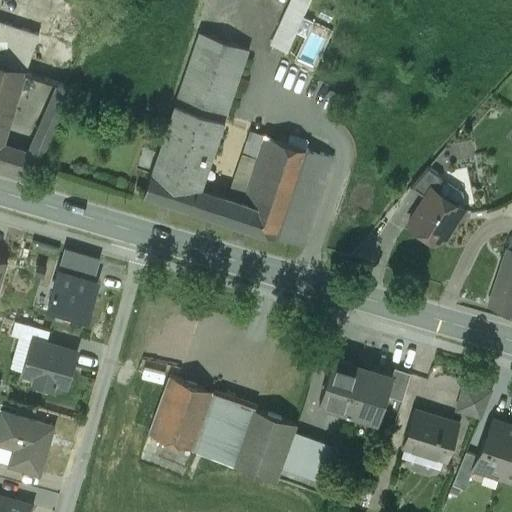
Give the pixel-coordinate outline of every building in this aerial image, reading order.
[(60,41),(82,49),(103,0),(73,0),(72,5),(65,25),(60,41)] [(221,0),(285,13),(273,43),(295,52),(317,0),(221,0)] [(0,21),(60,41),(65,25),(1,5),(0,6),(0,21)] [(56,81),(65,85),(82,49),(60,41),(0,21),(0,63),(26,72),(56,81)] [(161,144),(205,157),(211,158),(246,51),(197,34),(161,144)] [(0,63),(0,156),(4,144),(26,72),(0,63)] [(28,151),(43,155),(73,87),(65,85),(56,81),(28,151)] [(238,202),(231,223),(302,246),(331,160),(248,130),(239,155),(254,160),(238,202)] [(28,151),(4,144),(0,156),(0,165),(34,176),(43,155),(28,151)] [(205,157),(161,144),(144,195),(209,216),(214,193),(196,186),(205,157)] [(430,191),(435,195),(443,184),(440,175),(428,167),(410,188),(426,198),(430,191)] [(435,195),(430,191),(426,198),(408,225),(436,242),(443,241),(455,221),(460,220),(465,215),(463,208),(458,205),(452,205),(435,195)] [(238,202),(214,193),(209,216),(231,223),(238,202)] [(487,307),(511,314),(511,248),(507,247),(487,307)] [(97,281),(58,270),(47,307),(86,318),(97,281)] [(34,340),(45,344),(49,331),(15,321),(11,334),(34,340)] [(74,352),(45,344),(34,340),(24,373),(38,377),(36,381),(50,386),(52,381),(65,384),(74,352)] [(319,402),(349,411),(363,366),(332,358),(319,402)] [(392,376),(363,366),(349,411),(378,420),(386,396),(392,376)] [(394,368),(392,376),(386,396),(402,401),(411,373),(394,368)] [(213,393),(170,377),(149,435),(192,451),(213,393)] [(464,381),(455,410),(480,417),(491,389),(464,381)] [(255,407),(213,393),(192,451),(276,481),(281,469),(294,432),(296,425),(255,410),(255,407)] [(459,423),(414,409),(402,445),(448,459),(459,423)] [(10,465),(42,474),(55,428),(4,414),(0,427),(0,441),(15,446),(10,465)] [(511,445),(511,425),(492,419),(477,456),(471,471),(472,471),(500,481),(502,475),(511,445)] [(337,448),(294,432),(281,469),(326,484),(337,448)] [(511,445),(502,475),(511,478),(511,445)] [(471,471),(477,456),(466,452),(452,485),(465,490),(472,471),(471,471)] [(29,500),(53,509),(58,494),(35,486),(29,500)] [(0,511),(27,511),(29,506),(0,497),(0,511)]
